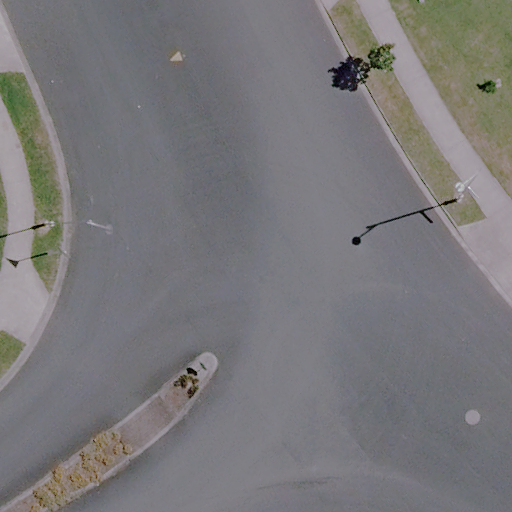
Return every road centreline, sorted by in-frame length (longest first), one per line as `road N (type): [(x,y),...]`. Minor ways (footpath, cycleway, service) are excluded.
road 1 (residential): [(346,312),(39,511)]
road 2 (residential): [(173,0),(346,312)]
road 3 (residential): [(346,312),(511,464)]
